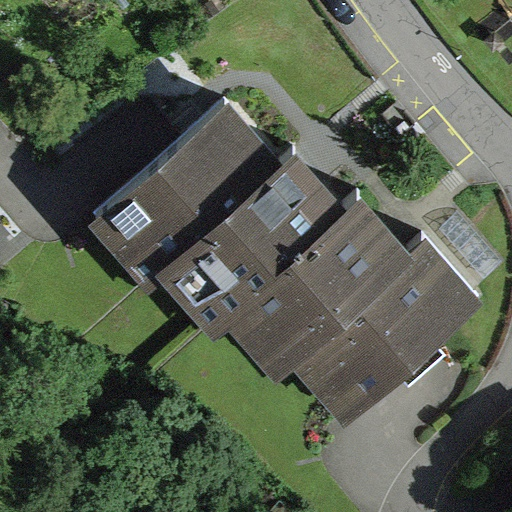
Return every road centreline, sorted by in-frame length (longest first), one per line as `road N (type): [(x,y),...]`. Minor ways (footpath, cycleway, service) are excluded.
road 1 (residential): [(511,151),(378,0)]
road 2 (residential): [(511,377),(418,481),(408,511)]
